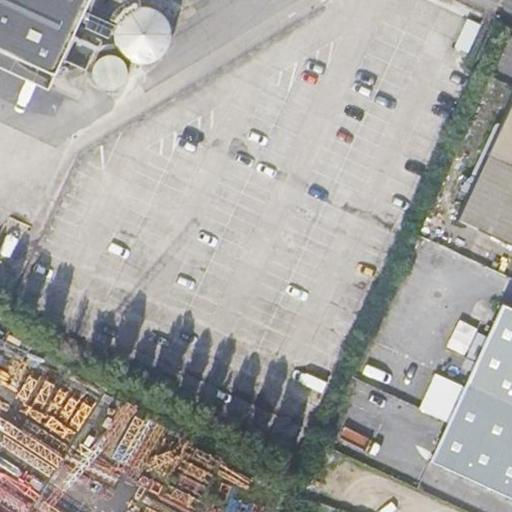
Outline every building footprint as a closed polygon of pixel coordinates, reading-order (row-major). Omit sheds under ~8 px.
[(0,0),(0,50),(54,76),(89,0),(0,0)] [(169,22),(163,14),(161,12),(156,9),(150,6),(142,5),(136,6),(130,8),(124,12),(119,18),(116,23),(114,32),(114,38),(116,45),(119,51),(125,57),(132,61),(140,62),(146,62),(154,60),(161,56),(166,50),(170,41),(171,31),(169,22)] [(112,30),(89,20),(85,28),(108,38),(112,30)] [(97,46),(75,36),(64,61),(86,71),(97,46)] [(125,64),(120,59),(117,57),(115,56),(110,55),(104,56),(99,59),(95,62),(93,68),(92,73),(93,78),(95,83),(100,87),(105,89),(109,90),(115,89),(119,87),(124,83),(126,78),(127,72),(126,68),(125,64)] [(511,97),(456,220),(511,246),(511,97)] [(472,371),(430,461),(511,498),(511,308),(502,304),(475,363),(466,359),(462,367),(472,371)]
